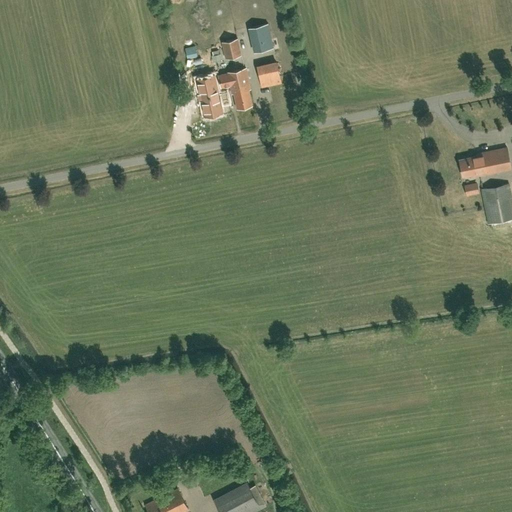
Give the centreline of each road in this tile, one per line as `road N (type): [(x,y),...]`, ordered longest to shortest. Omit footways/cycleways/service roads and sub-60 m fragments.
road 1 (unclassified): [(0,188),(511,83)]
road 2 (primary): [(93,511),(5,371)]
